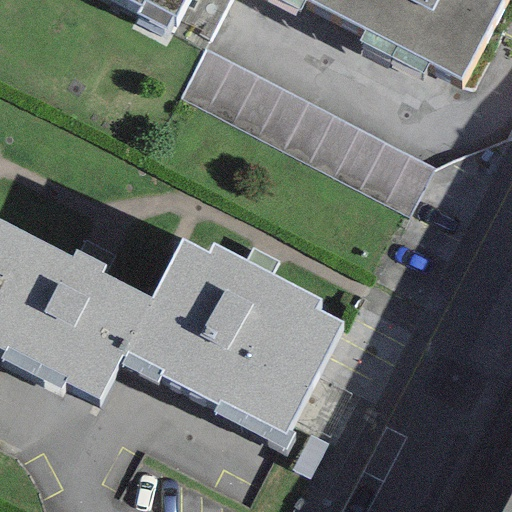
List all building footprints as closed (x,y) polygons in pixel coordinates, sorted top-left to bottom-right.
[(125,0),(143,10),(137,18),(170,35),(186,0),(125,0)] [(301,0),(461,84),(502,0),(301,0)] [(434,168),(205,49),(179,100),(408,219),(434,168)] [(0,350),(4,353),(0,360),(62,392),(66,384),(100,402),(126,352),(154,300),(102,272),(106,265),(75,249),(70,259),(0,221),(0,350)] [(182,241),(154,300),(126,352),(286,434),(342,325),(316,311),(321,301),(213,247),(209,255),(182,241)]
